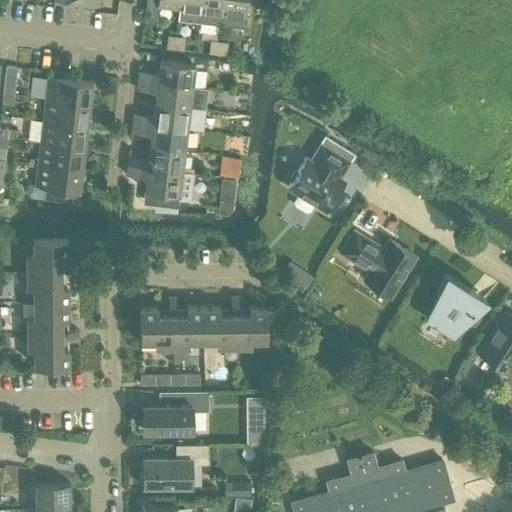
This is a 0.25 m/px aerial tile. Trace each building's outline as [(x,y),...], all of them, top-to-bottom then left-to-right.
[(179,8),(180,0),(146,0),(145,16),(157,17),(158,5),(179,8)] [(199,22),(201,0),(180,0),(179,8),(178,20),(199,22)] [(221,25),(223,0),(201,0),(199,22),(221,25)] [(247,16),(245,16),(246,0),(223,0),(221,25),(246,28),(247,16)] [(174,49),(176,36),(167,35),(166,48),(174,49)] [(183,50),(184,37),(176,36),(174,49),(183,50)] [(217,54),(219,41),(210,40),(209,53),(217,54)] [(226,55),(227,42),(219,41),(217,54),(226,55)] [(137,79),(192,85),(194,63),(160,59),(158,72),(138,70),(137,79)] [(14,94),(17,65),(6,64),(3,93),(14,94)] [(89,103),(92,81),(48,76),(45,98),(89,103)] [(189,107),(192,85),(137,79),(136,88),(156,91),(155,103),(189,107)] [(195,105),(207,105),(208,85),(195,85),(195,105)] [(13,103),(14,94),(3,93),(2,101),(13,103)] [(87,125),(89,103),(45,98),(42,120),(87,125)] [(189,108),(189,107),(155,103),(153,115),(133,112),(132,122),(187,128),(196,130),(198,109),(189,108)] [(84,146),(87,125),(42,120),(40,141),(84,146)] [(184,150),(187,128),(132,122),(131,131),(151,134),(149,146),(184,150)] [(15,139),(17,130),(0,127),(0,136),(7,137),(15,139)] [(81,168),(84,146),(40,141),(37,163),(81,168)] [(334,184),(349,160),(321,143),(310,160),(306,157),(297,171),(294,172),(291,177),(291,181),(288,186),(299,193),(294,201),(295,205),(305,212),(309,211),(315,202),(325,209),(328,204),(332,203),(335,197),(335,194),(339,187),(334,184)] [(181,171),(184,150),(149,146),(148,158),(128,155),(127,165),(181,171)] [(221,156),(218,175),(237,178),(240,158),(221,156)] [(79,190),(81,168),(37,163),(35,185),(45,186),(44,198),(63,200),(64,188),(79,190)] [(189,200),(193,173),(192,173),(181,171),(127,165),(126,174),(146,177),(144,190),(155,191),(154,205),(177,208),(178,199),(189,200)] [(389,239),(383,248),(354,230),(341,252),(370,270),(364,279),(390,295),(415,255),(389,239)] [(60,256),(67,256),(67,238),(33,239),(33,254),(26,254),(26,287),(33,287),(33,302),(68,302),(67,285),(61,285),(61,274),(78,273),(78,267),(61,267),(60,256)] [(322,272),(333,279),(344,260),(333,253),(322,272)] [(305,292),(315,273),(303,266),(292,285),(305,292)] [(476,308),(485,298),(444,272),(425,317),(453,334),(476,308)] [(186,313),(175,313),(175,295),(169,296),(169,313),(157,313),(157,306),(140,306),(140,341),(156,341),(156,347),(189,347),(189,340),(203,340),(203,306),(186,306),(186,313)] [(249,312),(237,312),(237,295),(231,295),(231,312),(219,312),(219,306),(203,306),(203,340),(218,340),(218,347),(251,346),(251,339),(266,339),(266,305),(249,305),(249,312)] [(61,318),(68,318),(68,302),(33,302),(33,317),(27,317),(27,350),(34,350),(34,365),(68,365),(68,348),(61,348),(61,336),(78,336),(78,330),(61,330),(61,318)] [(511,315),(504,310),(479,351),(484,354),(485,359),(497,367),(502,366),(511,371),(511,315)] [(142,430),(145,430),(160,430),(160,433),(176,432),(176,430),(191,430),(191,411),(208,411),(208,390),(158,391),(158,404),(142,404),(142,430)] [(266,440),(265,393),(247,393),(248,440),(266,440)] [(143,485),(177,485),(192,485),(192,458),(208,458),(208,444),(176,444),(176,458),(143,458),(143,485)] [(445,511),(444,507),(425,511),(407,511),(406,508),(452,495),(442,458),(404,469),(401,458),(391,461),(393,465),(377,469),(372,451),(360,454),(375,511),(445,511)] [(375,511),(360,454),(347,458),(353,476),(337,481),(336,477),(326,480),(329,490),(292,501),(294,511),(375,511)] [(35,508),(70,507),(70,482),(34,482),(35,508)]
